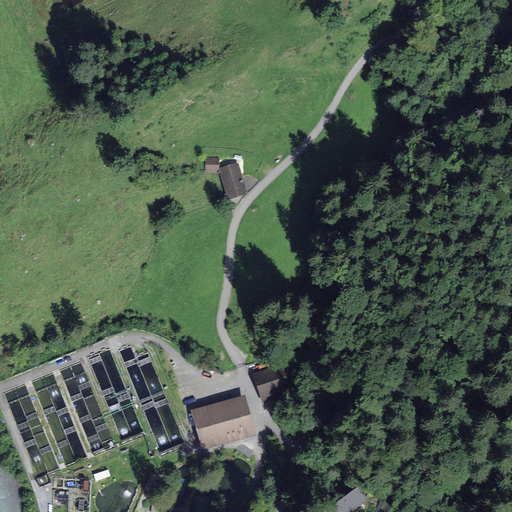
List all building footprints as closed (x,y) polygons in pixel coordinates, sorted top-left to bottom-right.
[(219,159),(206,158),(205,169),(218,170),(219,159)] [(246,194),(238,163),(219,168),(228,199),(246,194)] [(252,373),(263,403),(291,394),(280,364),(252,373)] [(255,436),(244,397),(191,411),(202,450),(255,436)] [(356,491),(333,504),(337,511),(359,511),(366,508),(356,491)]
